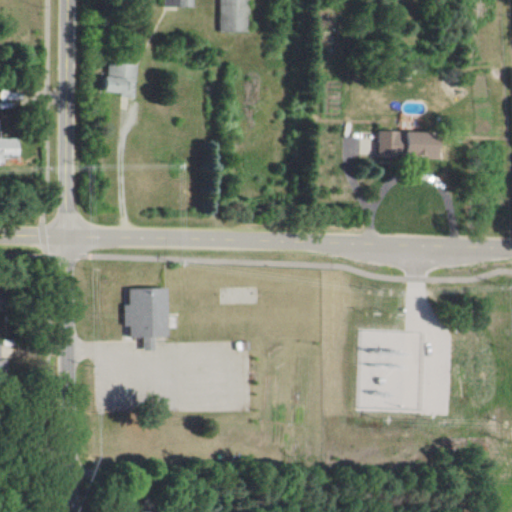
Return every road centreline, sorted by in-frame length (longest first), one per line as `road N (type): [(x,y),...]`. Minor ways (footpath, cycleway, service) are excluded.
road 1 (residential): [(74,511),(71,0)]
road 2 (tertiary): [(68,236),(511,249)]
